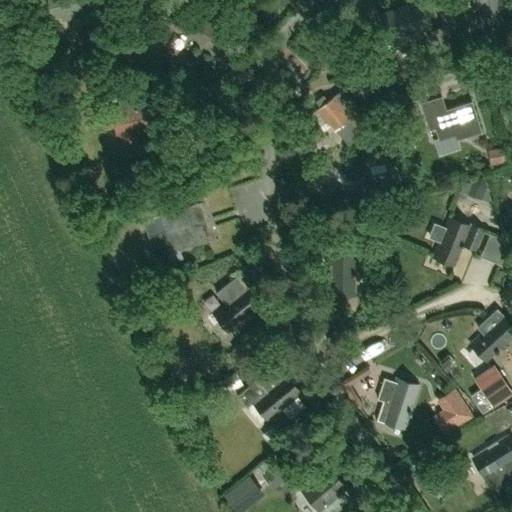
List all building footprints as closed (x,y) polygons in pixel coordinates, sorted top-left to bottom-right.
[(46,0),(50,21),(98,13),(95,0),(46,0)] [(503,9),(501,3),(506,2),(505,0),(469,0),(473,10),(481,8),(483,15),(503,9)] [(381,15),(390,41),(430,26),(420,1),(381,15)] [(183,8),(173,25),(203,43),(207,37),(218,44),(228,28),(217,22),(214,27),(183,8)] [(511,31),(511,18),(502,21),(506,34),(511,31)] [(442,25),(426,31),(433,52),(449,46),(442,25)] [(416,98),(413,86),(402,89),(406,101),(416,98)] [(102,114),(104,124),(112,122),(116,136),(153,126),(145,95),(118,102),(119,109),(102,114)] [(358,112),(350,118),(333,97),(317,109),(334,130),(345,122),(349,127),(344,130),(352,141),(370,127),(358,112)] [(440,97),(420,104),(428,130),(434,128),(438,139),(453,134),(455,140),(479,132),(470,103),(444,111),(440,97)] [(162,253),(206,239),(206,238),(204,238),(198,222),(208,219),(202,201),(158,215),(163,232),(158,234),(164,251),(162,252),(162,253)] [(428,236),(438,241),(431,257),(454,267),(463,245),(474,249),(482,230),(448,217),(444,226),(433,222),(428,236)] [(329,296),(354,296),(354,252),(330,252),(329,296)] [(225,302),(213,312),(228,331),(262,303),(247,284),(245,286),(236,275),(216,291),(225,302)] [(139,291),(132,276),(117,283),(125,298),(139,291)] [(469,344),(485,362),(511,336),(511,325),(497,309),(477,327),(482,332),(469,344)] [(271,335),(259,320),(236,339),(248,353),(271,335)] [(490,363),(471,376),(481,391),(478,394),(489,410),(511,394),(497,373),(490,363)] [(364,394),(382,381),(375,372),(357,385),(364,394)] [(221,398),(241,386),(235,375),(215,387),(221,398)] [(267,421),(299,394),(283,376),(280,379),(277,375),(262,388),(256,380),(236,396),(246,408),(252,403),(267,421)] [(383,422),(384,419),(405,426),(419,384),(396,377),(395,380),(384,376),(376,399),(382,401),(376,419),(383,422)] [(184,420),(199,414),(192,397),(177,404),(184,420)] [(511,440),(508,434),(470,457),(486,483),(498,476),(502,482),(511,475),(511,440)] [(260,474),(272,488),(297,467),(285,452),(260,474)] [(311,503),(316,508),(344,484),(328,465),(300,489),(311,503)] [(262,483),(236,502),(244,511),(249,511),(271,496),(262,483)]
